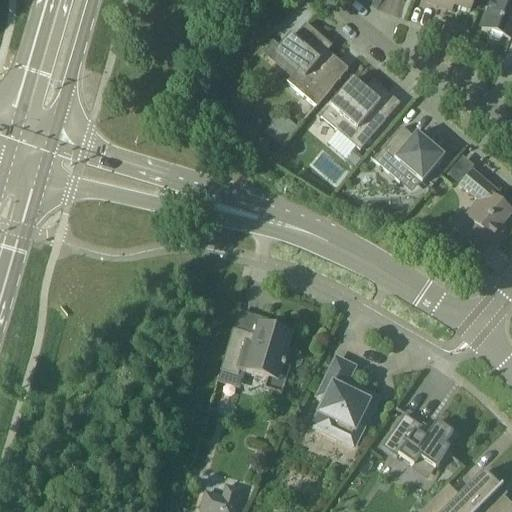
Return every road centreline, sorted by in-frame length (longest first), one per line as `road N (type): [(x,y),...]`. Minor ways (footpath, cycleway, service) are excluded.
road 1 (residential): [(478,329),(389,269),(293,224),(47,162)]
road 2 (residential): [(255,260),(325,285),(442,353),(460,353),(478,329)]
road 3 (residential): [(511,130),(465,85),(393,51),(327,0)]
road 4 (primary): [(0,342),(47,162)]
road 5 (primary): [(47,162),(95,0)]
road 6 (primary): [(54,0),(10,151)]
